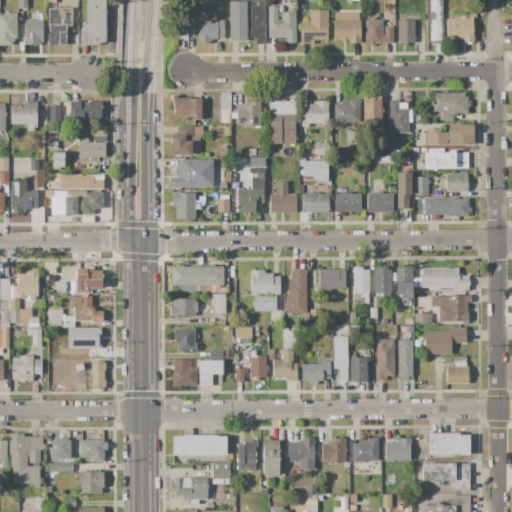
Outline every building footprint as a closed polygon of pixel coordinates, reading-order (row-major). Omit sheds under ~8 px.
[(18,0),(27,0),(27,9),(24,9),(24,20),(24,22),(18,22),(18,0)] [(86,0),(105,0),(106,43),(100,43),(100,45),(80,45),(80,30),(86,30),(86,0)] [(427,0),(443,0),(443,42),(427,42),(427,0)] [(229,2),(246,2),(246,41),(229,41),(229,2)] [(250,2),(265,2),(265,45),(255,45),(255,39),(253,39),(252,38),(249,38),(249,33),(250,33),(250,2)] [(267,7),(277,7),(277,20),(280,19),(280,12),(288,12),(288,10),(295,10),(295,43),(285,43),(285,38),(267,38),(267,7)] [(48,9),(72,9),(72,36),(66,36),(66,45),(48,45),(48,9)] [(300,22),(308,22),(308,10),(328,10),(328,44),(300,44),(300,22)] [(24,21),(28,21),(28,20),(31,20),(31,13),(35,13),(35,11),(38,11),(38,13),(42,13),(42,21),(43,20),(43,42),(39,42),(39,45),(24,45),(24,21)] [(0,14),(4,14),(4,13),(16,13),(17,39),(14,39),(14,45),(0,45),(0,14)] [(364,20),(371,20),(371,18),(375,18),(375,20),(382,20),(382,35),(384,35),(384,26),(393,26),(393,44),(374,44),(374,46),(367,46),(367,44),(364,44),(364,20)] [(446,19),(454,19),(454,18),(464,18),(464,19),(473,19),(473,42),(471,42),(471,44),(466,44),(466,42),(463,42),(463,41),(452,41),(452,40),(446,40),(446,19)] [(199,22),(207,22),(207,21),(211,21),(211,22),(216,22),(216,19),(224,19),(224,38),(217,38),(217,39),(212,39),(212,41),(209,41),(209,43),(208,43),(208,44),(198,44),(198,34),(199,34),(199,22)] [(396,20),(413,20),(413,36),(415,36),(415,40),(413,40),(413,43),(406,43),(406,46),(401,46),(401,43),(396,43),(396,20)] [(332,21),(360,21),(360,44),(349,44),(349,43),(341,43),(341,41),(332,41),(332,21)] [(431,93),(465,93),(465,97),(467,97),(467,113),(453,113),(453,121),(439,121),(439,113),(431,113),(431,93)] [(172,95),(177,95),(177,98),(190,98),(190,99),(201,99),(201,120),(191,120),(191,117),(177,117),(177,116),(174,116),(174,114),(172,114),(172,99),(168,99),(168,96),(172,96),(172,95)] [(363,97),(381,97),(381,109),(383,109),(383,113),(381,113),(381,123),(383,123),(383,128),(363,128),(363,97)] [(333,104),(341,104),(341,101),(348,101),(348,100),(359,100),(359,122),(333,122),(333,104)] [(389,100),(398,100),(398,103),(406,103),(406,109),(409,109),(409,134),(389,134),(389,100)] [(301,107),(307,107),(307,104),(313,104),(313,102),(316,102),(316,101),(328,101),(328,124),(308,124),(308,127),(301,127),(301,107)] [(10,106),(23,106),(23,102),(37,102),(37,128),(34,128),(34,132),(27,132),(27,124),(10,124),(10,106)] [(69,102),(87,103),(87,102),(90,102),(90,103),(101,103),(101,118),(84,118),(84,119),(69,119),(69,102)] [(236,107),(241,107),(241,106),(247,106),(247,103),(249,103),(249,102),(260,102),(260,104),(265,104),(265,110),(260,110),(260,127),(242,127),(242,124),(236,124),(236,107)] [(268,102),(296,102),(296,124),(295,124),(295,136),(296,136),(296,140),(295,140),(295,144),(283,144),(283,116),(280,116),(281,144),(270,145),(270,140),(267,140),(267,136),(270,136),(270,124),(268,124),(268,119),(270,119),(270,115),(268,115),(268,102)] [(49,106),(60,106),(59,122),(49,122),(49,106)] [(425,129),(440,129),(440,133),(447,133),(447,125),(473,125),(473,144),(425,144),(425,129)] [(171,136),(177,135),(177,127),(202,127),(202,137),(199,137),(199,154),(191,154),(191,155),(171,155),(171,136)] [(92,130),(106,130),(106,142),(92,141),(92,130)] [(78,138),(88,138),(88,143),(105,143),(105,158),(78,158),(78,138)] [(314,143),(328,143),(328,156),(314,156),(314,143)] [(423,153),(448,153),(448,151),(454,151),(454,153),(467,153),(467,169),(436,169),(436,170),(431,170),(431,169),(423,169),(423,153)] [(53,154),(55,154),(55,153),(64,153),(64,167),(53,167),(53,154)] [(0,158),(8,158),(8,184),(0,184),(0,158)] [(30,160),(38,160),(38,171),(30,170),(30,160)] [(172,178),(177,178),(177,160),(213,160),(213,188),(172,188),(172,178)] [(326,160),(303,161),(304,177),(316,177),(316,181),(326,181),(326,160)] [(237,191),(252,190),(252,174),(249,174),(249,168),(263,168),(263,204),(257,204),(257,207),(255,207),(255,213),(237,213),(237,191)] [(396,172),(411,172),(411,195),(408,195),(408,209),(396,209),(396,172)] [(59,174),(94,175),(103,175),(103,189),(58,189),(59,174)] [(445,175),(468,175),(468,182),(470,182),(470,189),(468,189),(468,192),(445,192),(445,189),(439,189),(439,178),(445,178),(445,175)] [(413,177),(428,177),(428,180),(429,180),(429,183),(428,183),(428,196),(413,196),(413,177)] [(10,181),(26,181),(26,191),(29,191),(29,190),(43,190),(43,208),(31,208),(31,210),(22,210),(22,214),(10,214),(10,181)] [(269,195),(276,195),(276,188),(277,188),(277,182),(286,182),(286,195),(295,195),(296,213),(269,213),(269,195)] [(64,196),(66,196),(66,191),(85,191),(85,193),(103,193),(103,209),(94,209),(94,216),(74,215),(74,221),(66,221),(66,215),(64,215),(64,196)] [(176,219),(176,206),(172,206),(172,192),(176,192),(176,193),(194,193),(194,219),(176,219)] [(301,194),(308,194),(308,192),(318,192),(318,194),(328,194),(328,213),(307,213),(307,212),(301,212),(301,194)] [(366,194),(372,194),(372,192),(382,192),(382,194),(393,194),(393,212),(366,212),(366,194)] [(334,194),(340,194),(340,193),(350,193),(350,194),(361,194),(361,213),(334,213),(334,194)] [(444,199),(461,199),(461,198),(463,198),(463,199),(469,199),(469,207),(471,207),(471,213),(469,213),(469,217),(444,217),(444,199)] [(216,200),(229,200),(229,212),(216,212),(216,200)] [(423,200),(441,200),(441,215),(423,215),(423,200)] [(46,263),(55,263),(55,274),(46,274),(46,263)] [(170,267),(179,267),(179,266),(183,266),(183,267),(210,267),(210,266),(214,266),(214,267),(223,267),(223,286),(219,286),(219,288),(228,288),(228,293),(176,293),(176,286),(170,286),(170,267)] [(352,267),(363,267),(364,270),(369,270),(369,293),(368,293),(368,305),(364,305),(364,298),(361,298),(361,293),(352,293),(352,267)] [(373,270),(377,270),(377,267),(387,267),(387,270),(391,270),(391,294),(390,294),(390,297),(382,298),(382,294),(374,294),(373,270)] [(395,268),(403,268),(403,267),(412,267),(412,299),(401,299),(400,296),(395,296),(395,268)] [(421,268),(458,267),(458,276),(469,276),(469,290),(452,290),(451,288),(448,288),(448,291),(438,291),(438,288),(421,288),(421,268)] [(76,291),(76,269),(93,269),(93,270),(102,270),(102,288),(93,288),(93,290),(90,290),(90,291),(76,291)] [(318,270),(344,269),(344,288),(339,288),(336,290),(333,288),(318,288),(318,270)] [(250,270),(264,270),(264,273),(272,273),(272,276),(280,276),(280,295),(276,295),(276,311),(253,312),(253,296),(250,296),(250,270)] [(290,270),(305,270),(305,313),(285,313),(285,293),(288,293),(288,282),(288,280),(290,280),(290,270)] [(18,274),(26,274),(26,271),(38,271),(38,275),(37,275),(37,296),(34,296),(34,299),(29,299),(29,296),(26,296),(26,298),(15,298),(15,284),(18,284),(18,274)] [(0,279),(9,279),(8,327),(0,326),(0,279)] [(212,294),(225,294),(225,314),(212,314),(212,294)] [(430,297),(448,296),(448,295),(471,295),(471,303),(467,303),(467,312),(467,322),(438,322),(438,307),(430,307),(430,297)] [(70,297),(91,297),(91,306),(93,307),(95,309),(96,311),(102,311),(102,322),(91,322),(91,321),(74,321),(74,309),(70,309),(70,303),(68,303),(68,299),(70,298),(70,297)] [(9,299),(18,299),(18,309),(32,310),(31,317),(38,317),(38,326),(27,326),(28,324),(9,324),(9,299)] [(172,299),(194,299),(194,302),(196,302),(196,313),(194,313),(194,316),(169,316),(169,307),(166,307),(166,304),(172,304),(172,299)] [(369,308),(377,308),(377,323),(369,323),(369,308)] [(47,309),(62,309),(62,319),(61,319),(61,325),(47,325),(47,309)] [(309,310),(320,310),(320,323),(309,323),(309,310)] [(417,314),(426,314),(426,324),(417,324),(417,314)] [(1,327),(8,327),(8,348),(0,348),(0,332),(1,332),(1,327)] [(26,327),(41,327),(41,335),(41,340),(40,347),(32,346),(32,336),(25,336),(26,327)] [(234,327),(251,327),(251,339),(234,339),(234,327)] [(424,331),(447,331),(447,328),(465,328),(466,344),(451,344),(451,355),(424,355),(424,331)] [(173,329),(194,329),(194,344),(196,344),(196,352),(188,352),(188,354),(185,354),(185,352),(176,352),(176,344),(174,344),(174,339),(173,339),(173,329)] [(332,337),(347,337),(347,382),(338,382),(338,369),(332,369),(332,337)] [(376,340),(394,340),(394,376),(386,376),(386,379),(383,379),(382,380),(375,381),(374,379),(374,364),(376,364),(376,359),(374,359),(374,352),(376,352),(376,340)] [(397,341),(412,341),(412,376),(408,376),(408,380),(397,380),(397,341)] [(81,344),(103,344),(103,357),(81,357),(81,344)] [(208,350),(222,350),(222,358),(208,359),(208,350)] [(272,360),(281,360),(281,350),(292,350),(292,363),(297,363),(297,381),(290,381),(290,380),(273,380),(273,378),(272,378),(272,360)] [(249,356),(250,356),(250,353),(255,353),(255,356),(265,356),(265,378),(249,378),(249,356)] [(11,358),(20,358),(20,356),(32,356),(32,359),(41,359),(41,374),(32,374),(32,381),(17,381),(17,379),(11,379),(11,358)] [(349,358),(366,358),(366,382),(349,382),(349,358)] [(172,360),(189,360),(189,368),(196,368),(196,386),(172,386),(172,360)] [(197,361),(221,361),(221,375),(210,375),(210,386),(199,386),(199,374),(197,374),(197,361)] [(91,362),(104,362),(104,365),(104,368),(104,382),(105,382),(105,385),(104,385),(104,389),(91,389),(91,369),(89,369),(89,364),(91,364),(91,362)] [(301,365),(320,365),(320,362),(330,362),(330,379),(322,379),(322,381),(317,381),(317,385),(307,385),(307,381),(301,381),(301,365)] [(445,367),(457,367),(457,362),(465,362),(465,367),(468,367),(468,384),(446,384),(445,367)] [(233,369),(243,369),(243,382),(234,382),(234,375),(233,369)] [(9,434),(23,434),(23,437),(42,437),(42,450),(39,450),(39,463),(28,463),(28,466),(41,466),(41,473),(39,473),(39,488),(32,488),(32,484),(12,485),(12,467),(9,467),(9,434)] [(427,434),(459,434),(459,435),(469,435),(469,455),(427,455),(427,434)] [(171,437),(181,437),(181,435),(216,435),(216,436),(225,436),(225,455),(182,455),(182,456),(177,456),(177,455),(171,455),(171,437)] [(286,443),(298,443),(298,441),(302,441),(302,438),(313,438),(313,469),(299,470),(299,462),(286,462),(286,443)] [(352,444),(358,444),(358,441),(366,441),(366,438),(377,438),(378,461),(359,461),(359,462),(352,462),(352,444)] [(385,443),(391,443),(396,443),(396,441),(399,441),(399,438),(409,438),(409,461),(391,461),(391,462),(385,462),(385,443)] [(260,443),(262,442),(262,440),(263,440),(263,439),(271,439),(271,440),(279,440),(279,475),(260,475),(260,443)] [(321,445),(327,445),(327,443),(332,443),(332,439),(344,439),(344,449),(345,449),(345,451),(344,452),(344,463),(327,463),(327,461),(321,462),(321,445)] [(80,440),(104,440),(104,444),(106,444),(106,449),(104,449),(104,457),(103,457),(103,462),(88,462),(88,458),(80,458),(80,440)] [(236,445),(243,445),(243,442),(257,442),(257,447),(255,447),(255,452),(256,452),(256,457),(255,457),(255,458),(256,458),(256,463),(255,463),(255,471),(249,471),(249,472),(246,472),(246,471),(237,471),(237,470),(236,470),(236,465),(237,465),(237,463),(236,463),(236,459),(237,459),(236,445)] [(211,463),(229,462),(229,485),(212,485),(211,463)] [(45,463),(72,463),(72,472),(48,472),(48,471),(45,471),(45,463)] [(421,463),(469,463),(469,492),(454,492),(454,487),(449,487),(449,481),(443,481),(443,483),(434,483),(434,481),(421,481),(421,463)] [(78,474),(81,474),(81,472),(93,472),(93,473),(103,473),(103,487),(104,487),(104,490),(101,490),(101,494),(80,494),(80,485),(78,485),(78,474)] [(173,478),(206,478),(207,500),(197,500),(197,505),(190,505),(190,500),(182,500),(182,495),(174,495),(174,493),(169,493),(169,483),(174,483),(173,478)] [(305,485),(315,485),(315,493),(305,493),(305,485)] [(293,511),(293,494),(316,494),(316,511),(293,511)] [(381,495),(390,495),(391,508),(388,508),(388,510),(384,510),(384,508),(381,508),(381,495)] [(422,511),(422,506),(435,506),(435,504),(442,504),(442,506),(449,506),(449,500),(454,500),(454,496),(469,496),(469,511),(422,511)] [(34,498),(45,498),(45,510),(34,510),(34,498)] [(61,500),(75,500),(75,508),(61,508),(61,500)]
